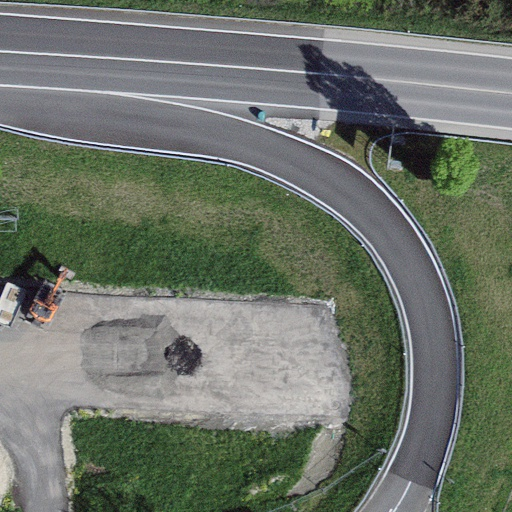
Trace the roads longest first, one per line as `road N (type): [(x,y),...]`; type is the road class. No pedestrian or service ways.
road 1 (primary): [(0,91),(268,149),(330,179),(383,222),(425,299),(437,376),(424,441),(392,511)]
road 2 (trunk): [(511,93),(0,52)]
